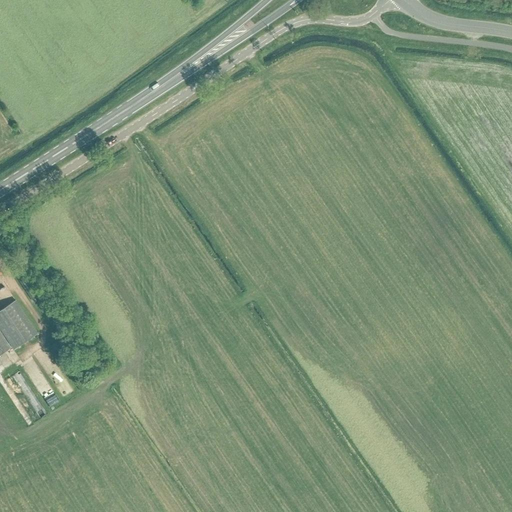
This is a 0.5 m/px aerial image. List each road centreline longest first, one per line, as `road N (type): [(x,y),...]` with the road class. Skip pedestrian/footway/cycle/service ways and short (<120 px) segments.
road 1 (unclassified): [(0,212),(280,29),(317,18),(360,21),(389,0)]
road 2 (primary): [(178,74),(296,0)]
road 3 (primary): [(72,143),(178,74)]
